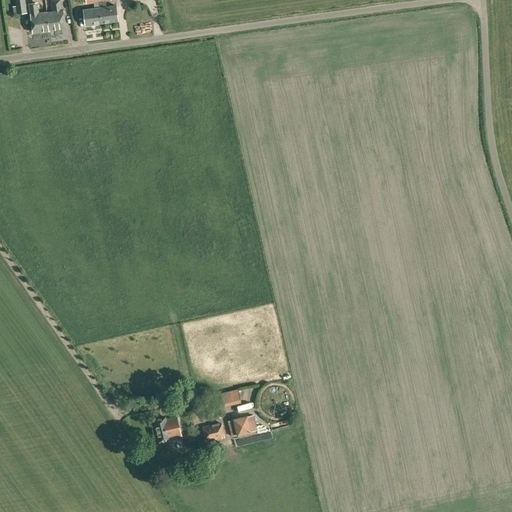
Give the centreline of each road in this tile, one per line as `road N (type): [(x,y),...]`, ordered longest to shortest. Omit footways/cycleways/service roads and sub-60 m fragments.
road 1 (unclassified): [(0,60),(447,0)]
road 2 (unclassified): [(511,227),(490,157),(482,0)]
